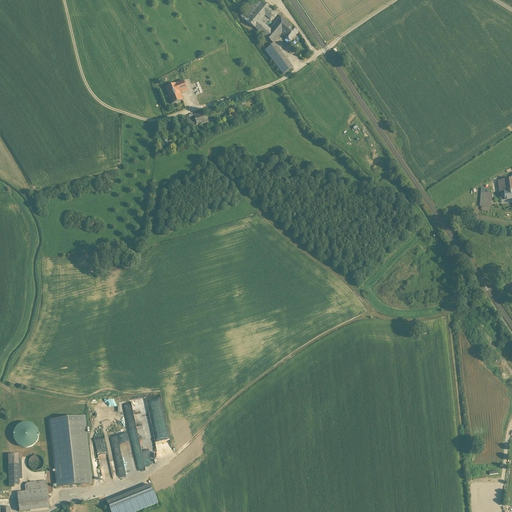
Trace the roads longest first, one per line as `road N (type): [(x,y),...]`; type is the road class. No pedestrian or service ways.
road 1 (track): [(396,0),(271,84),(163,120),(101,106),(85,90),(61,0)]
road 2 (track): [(175,116),(261,213),(379,316),(422,320),(492,285)]
road 3 (track): [(379,316),(317,338),(246,388),(171,457)]
road 4 (track): [(444,312),(466,511)]
